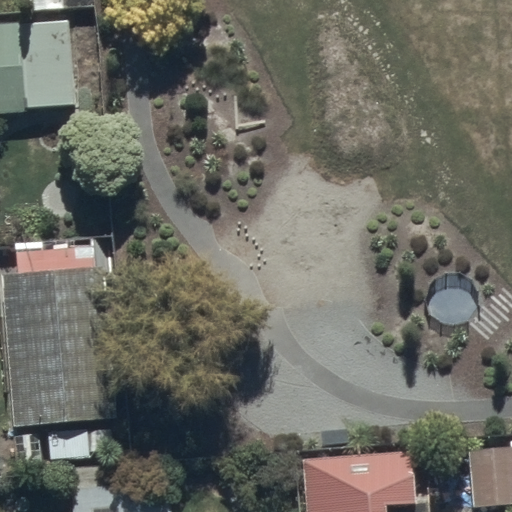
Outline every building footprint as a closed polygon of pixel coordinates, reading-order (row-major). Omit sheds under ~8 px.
[(0,26),(0,111),(78,108),(73,23),(0,26)] [(114,273),(111,232),(15,234),(16,264),(1,264),(14,459),(125,450),(106,273),(114,273)] [(511,439),(466,442),(472,497),(511,492),(511,439)] [(412,443),(301,449),(306,511),(387,511),(387,507),(427,504),(423,455),(413,456),(412,443)] [(119,477),(69,480),(71,511),(171,511),(170,493),(120,496),(119,477)]
